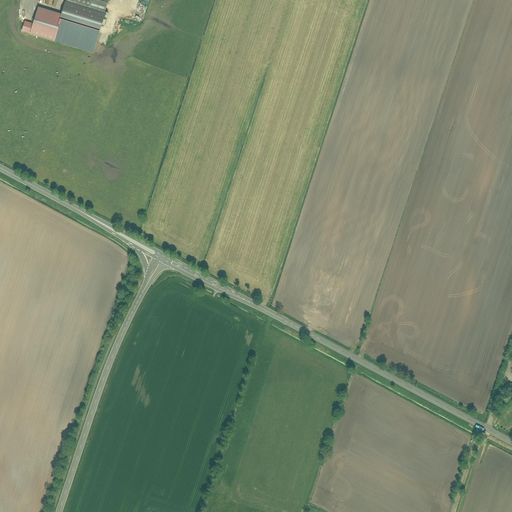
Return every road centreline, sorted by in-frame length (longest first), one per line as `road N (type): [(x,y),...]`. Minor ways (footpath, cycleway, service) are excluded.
road 1 (tertiary): [(511,442),(161,256)]
road 2 (tertiary): [(59,511),(149,278)]
road 3 (tertiary): [(124,236),(0,167)]
